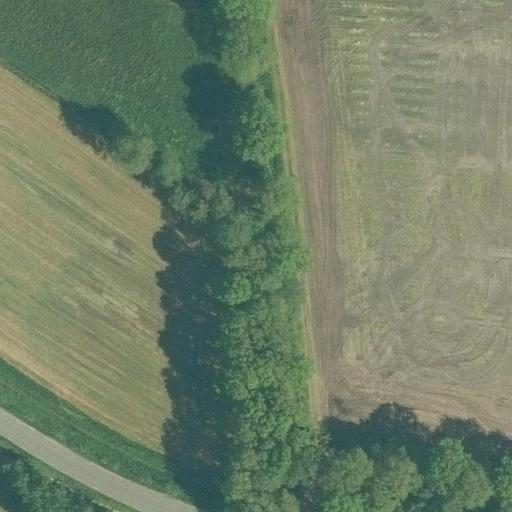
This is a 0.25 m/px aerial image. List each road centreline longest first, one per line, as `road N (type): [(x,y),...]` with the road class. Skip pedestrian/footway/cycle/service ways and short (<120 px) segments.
road 1 (track): [(300,511),(319,471),(315,380),(272,0)]
road 2 (tertiary): [(169,511),(0,420)]
